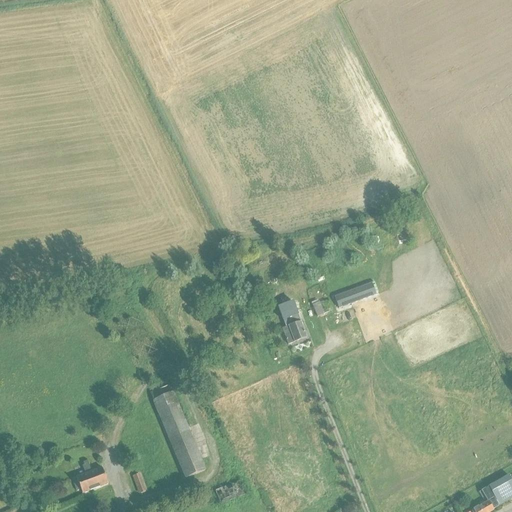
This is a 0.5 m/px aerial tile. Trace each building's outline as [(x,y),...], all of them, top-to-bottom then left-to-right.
[(396,235),(399,244),(411,240),(408,231),(396,235)] [(372,284),(334,298),(338,309),(376,295),(372,284)] [(279,307),(278,308),(285,328),(282,329),(288,345),(306,338),(293,302),(279,307)] [(312,305),(317,317),(324,314),(318,302),(312,305)] [(330,312),(324,315),(327,322),(333,320),(330,312)] [(151,392),(150,393),(186,479),(205,471),(172,392),(169,385),(151,392)] [(80,490),(82,494),(108,484),(101,468),(91,472),(87,461),(83,462),(84,465),(82,465),(85,474),(72,479),(77,491),(80,490)] [(139,474),(134,476),(140,494),(145,492),(139,474)] [(489,487),(499,506),(511,498),(511,482),(508,476),(489,487)] [(215,491),(221,505),(245,495),(239,481),(215,491)] [(478,507),(472,511),(491,511),(494,511),(493,509),(498,506),(497,505),(498,505),(489,487),(488,487),(479,492),(485,503),(478,507)]
